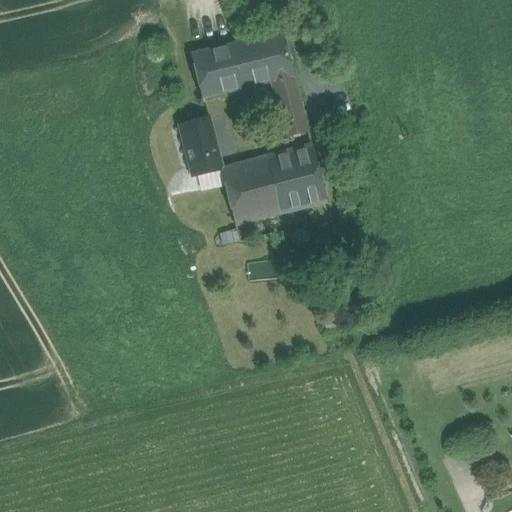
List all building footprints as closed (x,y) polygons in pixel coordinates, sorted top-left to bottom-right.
[(293,78),(281,33),(190,55),(202,101),(269,84),(293,78)] [(308,133),(293,78),(269,84),(284,139),(308,133)] [(208,118),(177,126),(191,178),(220,172),(222,169),(208,118)] [(311,145),(270,156),(286,213),(326,203),(311,145)] [(270,156),(222,169),(220,172),(235,226),(286,213),(270,156)] [(247,262),(248,277),(285,275),(284,260),(247,262)]
